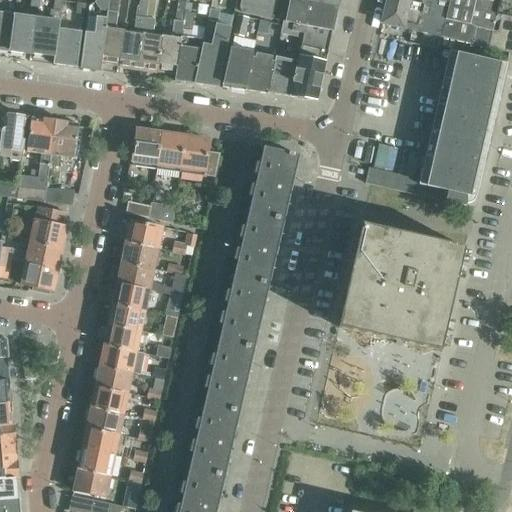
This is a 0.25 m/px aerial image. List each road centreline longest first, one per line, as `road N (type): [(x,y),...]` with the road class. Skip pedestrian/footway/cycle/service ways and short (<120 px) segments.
road 1 (residential): [(250,511),(336,132)]
road 2 (residential): [(74,319),(120,104)]
road 3 (residential): [(336,132),(120,104)]
road 4 (residential): [(42,511),(41,476),(74,319)]
road 5 (residential): [(336,132),(368,0)]
road 6 (residential): [(120,104),(0,87)]
